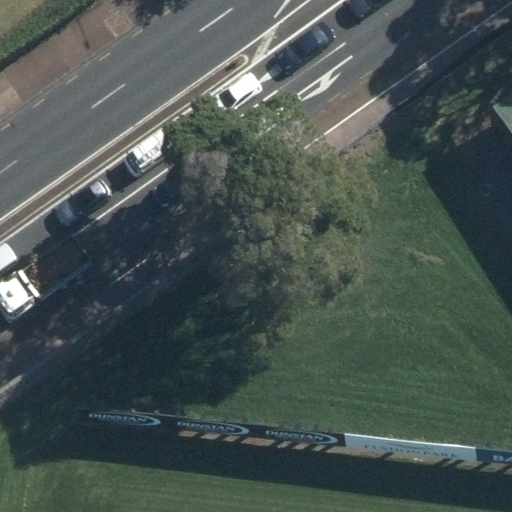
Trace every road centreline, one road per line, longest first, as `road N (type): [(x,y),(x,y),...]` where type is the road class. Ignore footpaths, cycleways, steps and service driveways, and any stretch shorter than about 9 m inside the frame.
road 1 (primary): [(323,0),(238,127),(0,298)]
road 2 (primary): [(0,181),(187,46),(315,0)]
